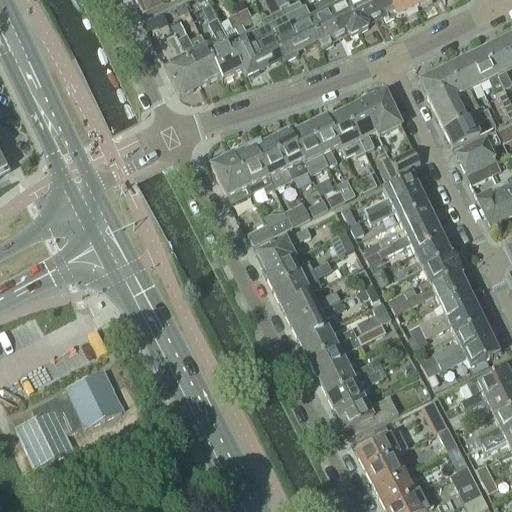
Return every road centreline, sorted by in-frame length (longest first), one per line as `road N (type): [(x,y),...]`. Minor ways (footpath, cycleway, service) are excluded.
road 1 (residential): [(357,511),(172,141)]
road 2 (secondary): [(244,511),(114,247)]
road 3 (residential): [(388,61),(172,141)]
road 4 (residential): [(487,265),(388,61)]
road 5 (secondary): [(87,199),(0,2)]
road 6 (residential): [(172,141),(104,0)]
road 7 (secondary): [(0,305),(114,247)]
